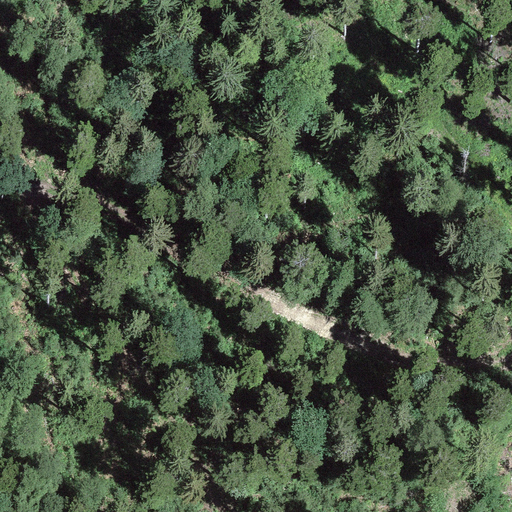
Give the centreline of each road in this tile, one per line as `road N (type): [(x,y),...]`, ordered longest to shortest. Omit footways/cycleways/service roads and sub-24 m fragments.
road 1 (track): [(0,169),(132,220),(356,340),(454,366),(511,360)]
road 2 (track): [(31,182),(239,511)]
road 3 (track): [(511,210),(435,107)]
